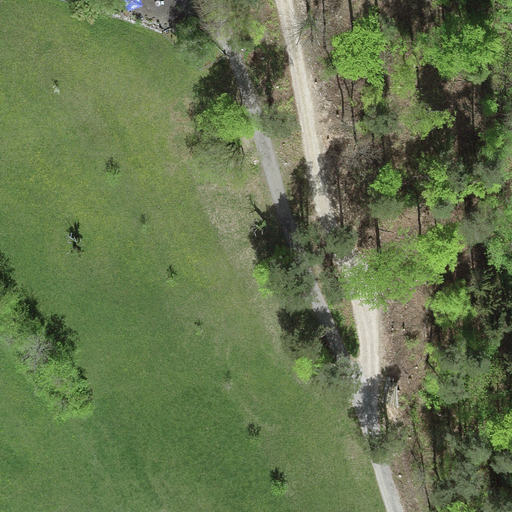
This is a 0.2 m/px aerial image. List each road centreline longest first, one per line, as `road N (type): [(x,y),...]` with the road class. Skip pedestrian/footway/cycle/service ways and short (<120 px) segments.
road 1 (residential): [(395,511),(217,0)]
road 2 (track): [(284,0),(366,325),(370,361),(356,394)]
